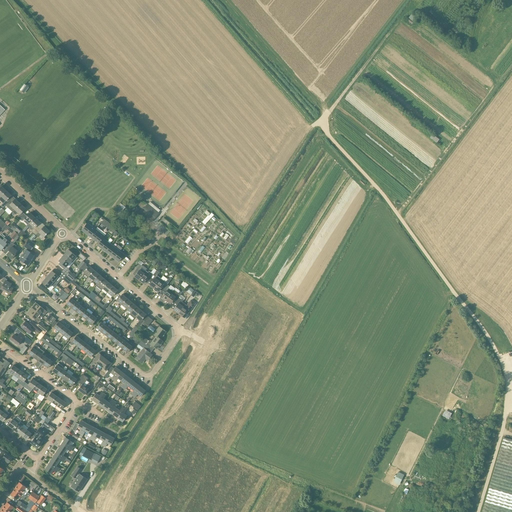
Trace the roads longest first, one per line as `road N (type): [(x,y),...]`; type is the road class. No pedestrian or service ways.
road 1 (residential): [(405,226),(355,244),(300,337),(260,361),(177,511)]
road 2 (unclassified): [(478,511),(503,427),(503,367),(405,226)]
road 3 (residential): [(26,284),(150,375),(178,330),(118,277)]
road 4 (track): [(243,234),(310,129),(411,7)]
road 5 (unclassified): [(405,226),(318,121)]
